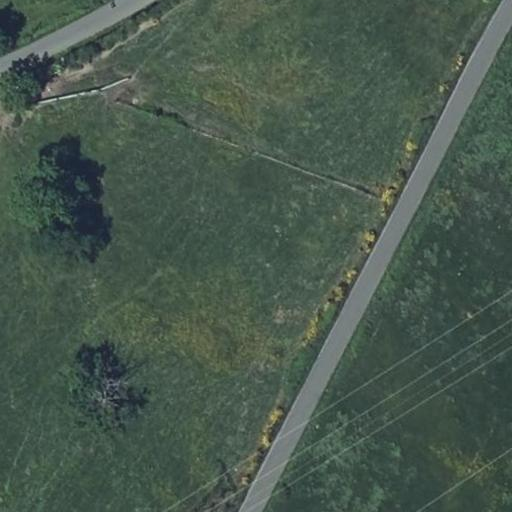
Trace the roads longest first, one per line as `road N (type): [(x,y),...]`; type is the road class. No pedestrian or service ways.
road 1 (residential): [(248,511),(511,1)]
road 2 (residential): [(131,0),(0,66)]
